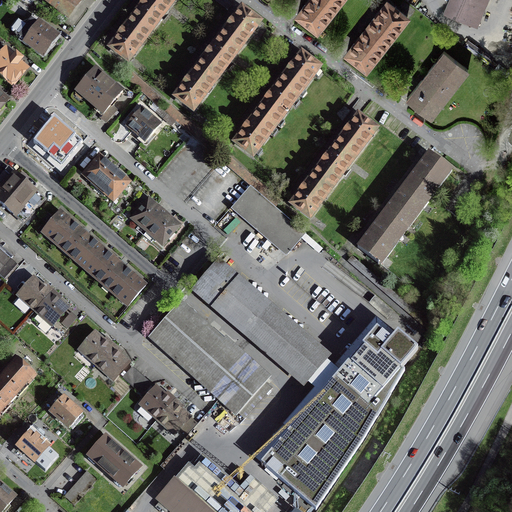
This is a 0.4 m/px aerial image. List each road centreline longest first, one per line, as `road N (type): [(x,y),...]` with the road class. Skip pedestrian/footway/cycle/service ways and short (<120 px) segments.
road 1 (motorway): [(511,278),(380,511)]
road 2 (residential): [(248,0),(437,142),(467,143)]
road 3 (motorway): [(408,511),(511,331)]
road 4 (primary): [(0,144),(111,0)]
